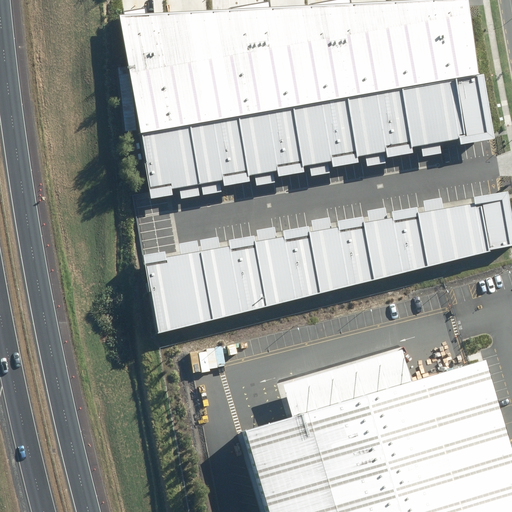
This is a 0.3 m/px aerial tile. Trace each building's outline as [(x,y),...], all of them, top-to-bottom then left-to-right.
[(371,2),(384,92),(398,89),(479,75),(464,0),(416,0),(383,2),(371,2)] [(384,92),(371,2),(361,3),(327,5),(343,99),(384,92)] [(343,99),(327,5),(298,6),(288,7),(304,106),(343,99)] [(304,106),(288,7),(279,7),(236,10),(253,115),(289,108),(304,106)] [(253,115),(236,10),(198,12),(188,12),(207,123),(235,118),(253,115)] [(207,123),(188,12),(179,13),(117,16),(137,135),(188,126),(207,123)] [(398,89),(408,151),(430,147),(491,137),(479,75),(398,89)] [(408,151),(398,89),(384,92),(343,99),(354,161),(375,157),(408,151)] [(354,161),(343,99),(304,106),(289,108),(301,171),(317,168),(354,161)] [(301,171),(289,108),(253,115),(235,118),(247,181),(261,178),(301,171)] [(247,181),(235,118),(207,123),(188,126),(199,189),(210,187),(247,181)] [(199,189),(188,126),(137,135),(148,199),(188,191),(199,189)] [(431,204),(415,207),(424,264),(508,243),(500,191),(431,204)] [(370,278),(424,264),(415,207),(375,215),(361,217),(370,278)] [(317,291),(370,278),(361,217),(320,225),(306,228),(317,291)] [(263,304),(317,291),(306,228),(264,235),(252,238),(263,304)] [(209,318),(263,304),(252,238),(208,246),(198,248),(209,318)] [(156,331),(209,318),(198,248),(185,250),(144,258),(156,331)] [(290,421),(235,438),(257,511),(511,511),(511,470),(481,365),(406,387),(393,343),(378,347),(357,353),(331,361),(304,369),(277,377),(290,421)]
